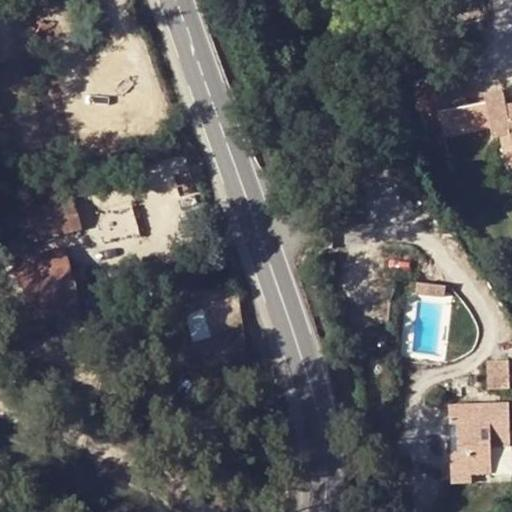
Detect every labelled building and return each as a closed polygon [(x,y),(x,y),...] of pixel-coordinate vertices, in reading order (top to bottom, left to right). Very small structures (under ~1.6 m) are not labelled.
[(431,79),(436,104),(438,111),(466,106),(459,68),(430,74),(431,79)] [(420,80),(425,106),(436,104),(431,79),(420,80)] [(486,95),(484,96),(485,103),(492,137),(499,136),(502,152),(511,149),(511,117),(509,118),(505,104),(503,92),(500,92),(486,95)] [(506,169),(511,168),(511,149),(502,152),(506,169)] [(51,204),(58,234),(77,230),(69,200),(51,204)] [(30,209),(38,239),(58,234),(51,204),(30,209)] [(17,212),(25,242),(38,239),(30,209),(17,212)] [(1,216),(8,246),(25,242),(17,212),(1,216)] [(63,251),(18,262),(33,324),(78,313),(63,251)] [(445,295),(446,285),(419,282),(418,292),(445,295)] [(487,361),(488,388),(507,387),(506,361),(487,361)] [(457,439),(450,439),(451,456),(465,455),(466,474),(472,474),(491,473),(490,447),(510,446),(508,402),(450,404),(450,424),(457,424),(457,439)] [(491,473),(511,473),(510,446),(490,447),(491,473)] [(465,455),(451,456),(452,482),(472,482),(472,474),(466,474),(465,455)]
